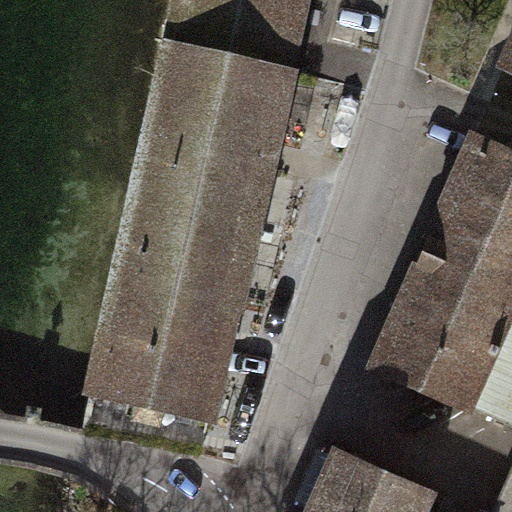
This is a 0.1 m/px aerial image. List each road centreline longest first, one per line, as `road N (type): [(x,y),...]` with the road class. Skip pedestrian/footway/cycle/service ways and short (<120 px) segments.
road 1 (residential): [(255,511),(379,161),(416,0)]
road 2 (tertiary): [(191,511),(151,480),(82,449),(0,434)]
